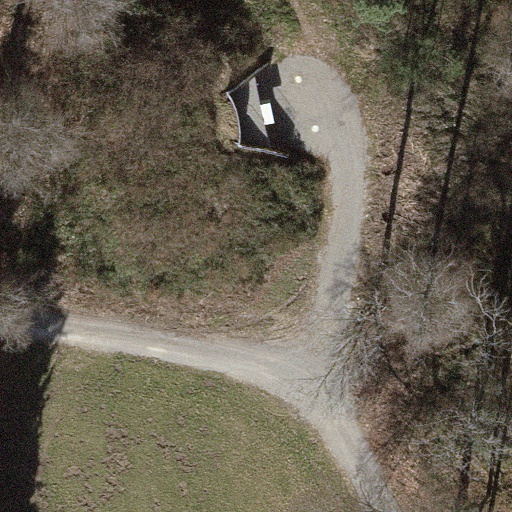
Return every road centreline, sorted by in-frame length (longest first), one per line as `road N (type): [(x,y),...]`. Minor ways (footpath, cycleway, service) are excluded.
road 1 (track): [(0,313),(74,320),(232,365),(319,403),(394,511)]
road 2 (track): [(319,403),(350,258),(342,80)]
